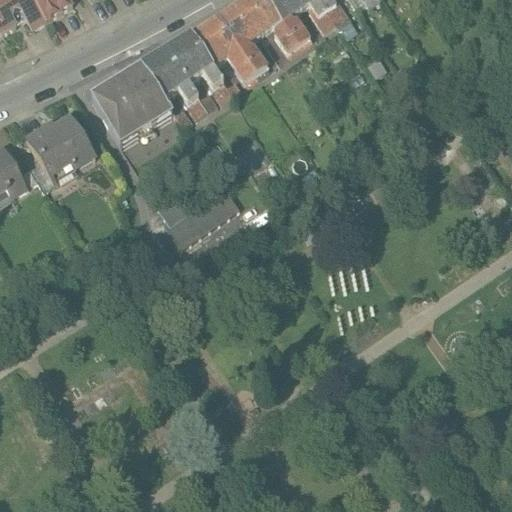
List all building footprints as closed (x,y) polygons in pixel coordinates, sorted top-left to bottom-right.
[(0,0),(0,38),(15,28),(14,26),(23,20),(18,12),(32,3),(29,0),(0,0)] [(71,7),(67,0),(29,0),(32,3),(45,24),(71,7)] [(266,0),(248,0),(239,7),(260,38),(270,30),(287,56),(299,48),(266,0)] [(316,0),(266,0),(299,48),(306,43),(308,46),(312,44),(296,22),(291,22),(289,19),(308,5),(310,8),(309,13),(325,34),(329,32),(327,28),(333,24),(327,14),(316,0)] [(316,0),(327,14),(338,6),(334,0),(316,0)] [(45,24),(32,3),(18,12),(23,20),(31,32),(45,24)] [(338,6),(327,14),(333,24),(341,18),(343,21),(347,18),(338,6)] [(260,38),(239,7),(217,22),(255,77),(266,69),(250,45),(260,38)] [(217,22),(190,40),(212,71),(227,60),(247,88),(251,85),(249,81),(255,77),(217,22)] [(190,40),(166,54),(188,88),(203,77),(205,80),(204,81),(211,91),(221,84),(212,71),(190,40)] [(188,88),(166,54),(140,70),(164,104),(178,94),(181,98),(180,98),(187,108),(198,101),(188,88)] [(164,104),(140,70),(90,101),(119,149),(123,147),(120,143),(135,133),(138,138),(156,127),(154,122),(167,114),(170,118),(173,117),(164,104)] [(231,99),(221,84),(211,91),(221,106),(231,99)] [(217,108),(209,96),(202,92),(195,97),(198,101),(207,115),(217,108)] [(207,115),(198,101),(187,108),(197,122),(207,115)] [(183,113),(174,119),(183,132),(192,126),(183,113)] [(73,124),(46,138),(44,134),(26,143),(46,183),(67,172),(71,178),(93,166),(73,124)] [(5,151),(0,154),(0,197),(6,194),(10,201),(27,192),(5,151)] [(167,255),(183,252),(216,231),(217,230),(239,216),(237,210),(225,191),(161,204),(153,209),(163,224),(153,230),(154,236),(167,255)] [(22,295),(15,299),(21,307),(27,303),(22,295)]
